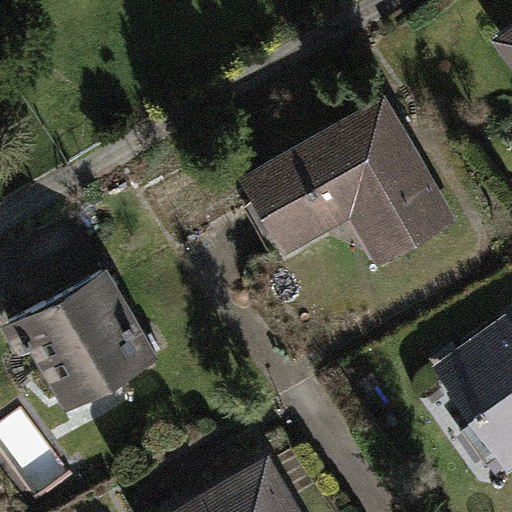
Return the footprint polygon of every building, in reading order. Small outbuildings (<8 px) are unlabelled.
[(511,38),(492,54),(511,81),(511,38)] [(383,107),(248,182),(286,250),(353,213),(375,252),(444,214),(383,107)] [(103,261),(4,320),(18,343),(28,337),(68,404),(157,351),(103,261)] [(511,468),(511,333),(500,317),(437,361),(511,468)] [(303,511),(269,449),(153,511),(303,511)]
